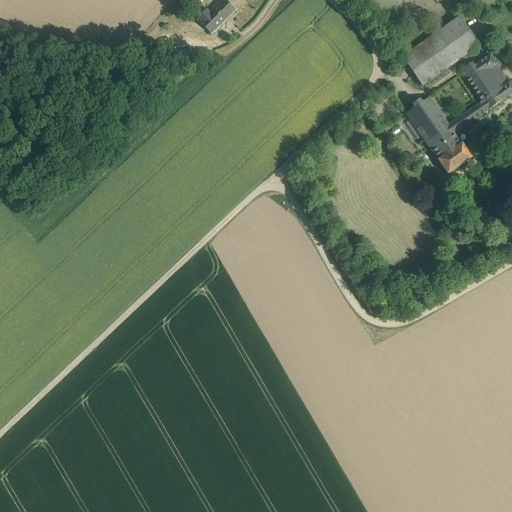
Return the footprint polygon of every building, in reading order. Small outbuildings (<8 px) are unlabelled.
[(222,0),(209,13),(209,14),(220,25),(221,25),(235,11),(223,0),(222,0)] [(220,25),(209,14),(209,13),(206,10),(197,20),(211,34),(220,25)] [(459,18),(402,59),(422,87),(479,47),(459,18)] [(490,57),(463,75),(481,103),(509,84),(490,57)] [(481,103),(448,126),(454,135),(511,94),(511,87),(509,84),(481,103)] [(430,98),(406,115),(438,161),(461,145),(454,135),(448,126),(430,98)] [(438,161),(437,161),(448,176),(472,159),(461,145),(438,161)]
